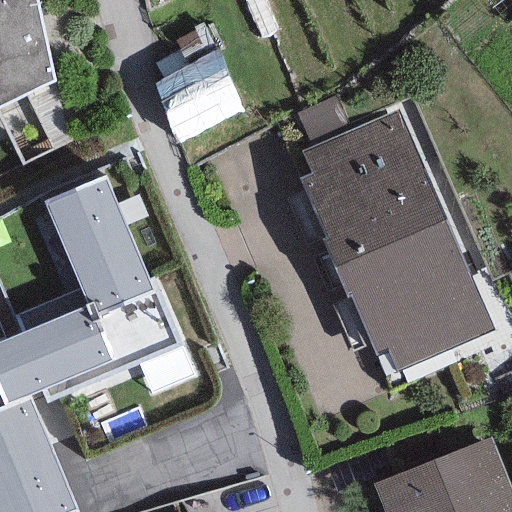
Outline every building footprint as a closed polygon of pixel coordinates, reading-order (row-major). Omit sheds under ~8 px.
[(36,0),(0,0),(0,106),(54,80),(36,0)] [(153,85),(179,146),(244,112),(216,52),(153,85)] [(398,110),(301,152),(311,175),(299,180),(324,239),(320,241),(345,297),(350,295),(376,356),(387,351),(396,371),(493,329),(398,110)] [(104,178),(45,203),(88,306),(6,340),(0,342),(0,399),(3,406),(29,395),(40,390),(46,404),(182,347),(153,280),(148,282),(104,178)] [(3,406),(0,407),(0,511),(77,511),(29,395),(3,406)] [(511,511),(511,487),(492,437),(372,485),(382,511),(511,511)]
